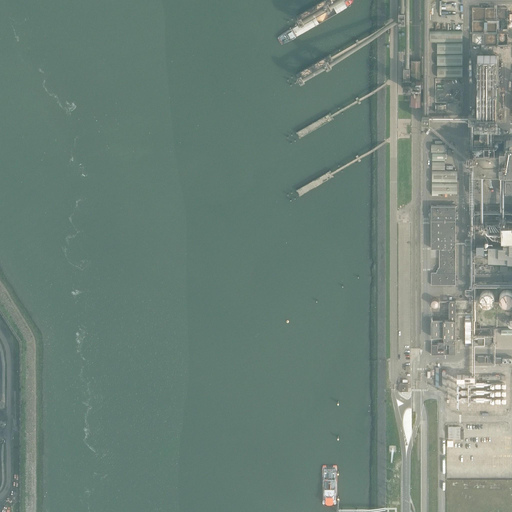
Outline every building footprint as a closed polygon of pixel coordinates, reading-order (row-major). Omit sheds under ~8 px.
[(479,11),(484,11),(484,7),(474,7),(474,15),(479,15),(479,11)] [(462,30),(430,30),(430,42),(462,42),(462,30)] [(463,43),(437,43),(437,53),(463,53),(463,43)] [(497,80),(497,51),(477,51),(477,80),(497,80)] [(462,54),(437,54),(437,65),(463,65),(462,54)] [(407,65),(403,65),(403,85),(421,85),(421,77),(410,77),(410,65),(407,65)] [(462,66),(437,66),(437,77),(463,77),(462,66)] [(477,112),(497,112),(497,86),(477,86),(477,112)] [(499,149),(473,149),(473,156),(473,169),(511,168),(511,142),(505,143),(505,146),(499,146),(499,149)] [(457,194),(457,171),(445,170),(445,144),(431,144),(431,152),(432,152),(432,193),(457,194)] [(469,175),(469,193),(482,193),(482,175),(469,175)] [(455,272),(455,205),(431,205),(431,248),(439,248),(439,267),(438,267),(436,273),(432,273),(432,284),(456,284),(455,272)] [(488,260),(511,260),(511,224),(509,224),(509,222),(502,222),(501,237),(510,237),(510,240),(509,240),(509,242),(503,242),(503,245),(488,245),(488,260)] [(511,265),(509,266),(500,266),(500,271),(501,271),(501,274),(511,273),(511,265)] [(493,299),(493,297),(493,296),(492,294),(491,293),(490,292),(488,292),(487,291),(485,291),(483,292),(481,292),(480,294),(479,295),(478,296),(478,298),(478,299),(478,301),(479,302),(479,303),(480,305),(482,305),(483,306),(485,306),(486,307),(488,306),(489,306),(490,305),(491,304),(492,303),(493,302),(493,300),(493,299)] [(511,294),(511,293),(510,293),(509,292),(507,292),(505,292),(504,293),(502,293),(501,294),(500,295),(499,297),(499,298),(499,300),(499,301),(499,303),(500,304),(501,305),(502,306),(503,307),(504,307),(506,307),(507,307),(509,307),(510,307),(511,306),(511,305),(511,294)] [(437,343),(431,344),(431,354),(456,354),(455,300),(455,299),(450,299),(450,300),(449,300),(449,301),(449,318),(432,319),(431,319),(431,321),(431,336),(433,336),(433,337),(444,336),(444,342),(437,342),(437,343)] [(493,316),(493,314),(492,313),(491,312),(489,312),(488,312),(487,313),(485,314),(485,315),(485,316),(485,317),(486,319),(488,320),(489,320),(490,320),(492,319),(492,318),(493,318),(493,316)] [(492,344),(492,335),(477,335),(477,344),(492,344)] [(408,391),(408,383),(399,383),(399,391),(408,391)] [(460,439),(460,427),(448,427),(448,439),(460,439)] [(399,511),(399,472),(392,472),(392,481),(390,481),(390,511),(399,511)]
